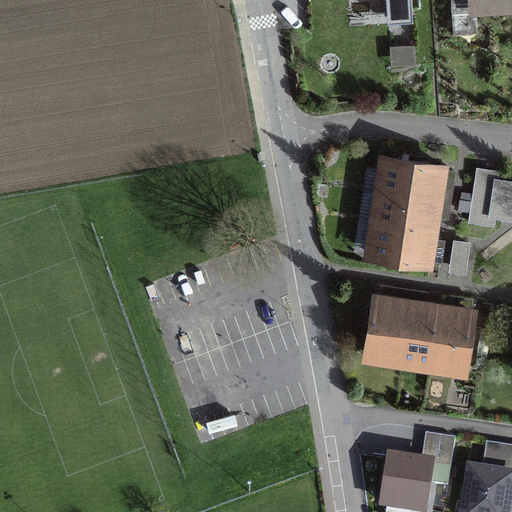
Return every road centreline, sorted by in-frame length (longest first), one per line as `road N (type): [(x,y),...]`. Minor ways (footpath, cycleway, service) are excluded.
road 1 (residential): [(285,140),(351,511)]
road 2 (residential): [(285,140),(344,125),(511,140)]
road 3 (residential): [(254,0),(285,140)]
